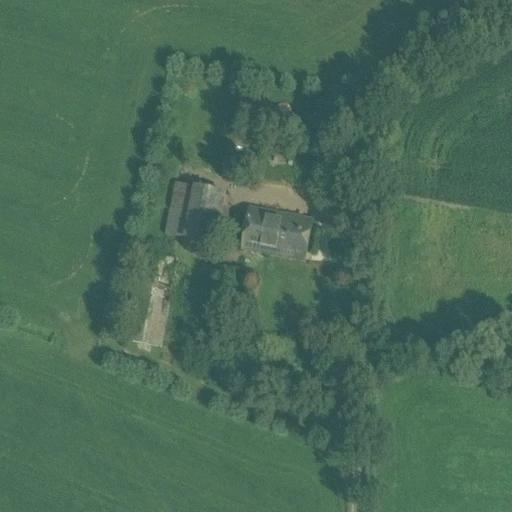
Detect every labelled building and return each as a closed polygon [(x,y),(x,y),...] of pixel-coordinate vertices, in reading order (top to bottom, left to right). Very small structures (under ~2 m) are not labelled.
[(255,180),(322,193),(329,156),(262,143),(255,180)] [(166,236),(218,248),(228,194),(175,184),(166,236)] [(243,251),(307,263),(314,222),(251,210),(243,251)] [(167,329),(169,316),(174,290),(198,294),(201,279),(244,286),(246,273),(141,254),(125,341),(164,349),(167,329)] [(233,344),(242,297),(222,294),(220,302),(198,298),(188,348),(189,348),(209,352),(212,340),(233,344)]
